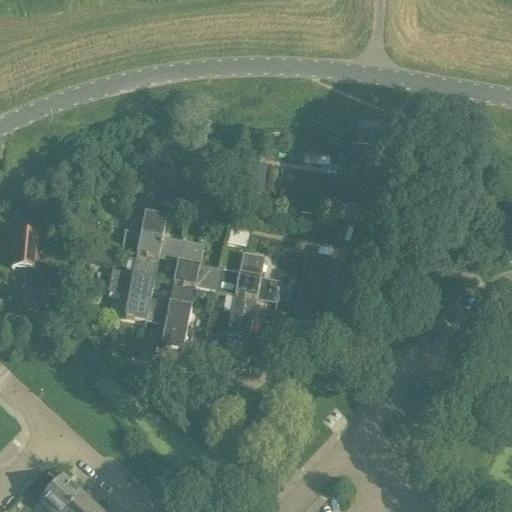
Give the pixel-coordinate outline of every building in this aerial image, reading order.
[(394,151),(397,127),(360,123),(357,147),(353,146),(350,168),(383,172),(385,150),(394,151)] [(330,164),(330,157),(305,156),(305,163),(330,164)] [(172,161),(160,159),(158,170),(170,172),(172,161)] [(263,195),(266,167),(247,165),(243,192),(263,195)] [(370,173),(358,172),(357,184),(369,185),(370,173)] [(344,221),(346,208),(339,207),(337,220),(344,221)] [(144,280),(155,282),(159,261),(178,265),(182,244),(163,240),(167,220),(144,216),(136,256),(148,259),(144,280)] [(47,308),(50,266),(37,265),(40,236),(15,234),(12,270),(26,272),(23,306),(47,308)] [(180,309),(190,311),(195,290),(215,294),(219,273),(199,269),(203,248),(182,244),(178,265),(174,286),(184,288),(180,309)] [(117,253),(106,250),(103,267),(114,269),(117,253)] [(146,324),(150,303),(155,282),(144,280),(148,259),(136,256),(132,278),(113,274),(109,295),(128,299),(124,320),(146,324)] [(244,256),(235,298),(246,300),(242,321),(252,324),(256,303),(277,307),(277,304),(287,306),(289,294),(280,292),(281,285),(261,281),(265,261),(244,256)] [(307,257),(305,270),(330,275),(333,263),(307,257)] [(328,288),(330,275),(305,270),(302,283),(328,288)] [(325,300),(328,288),(302,283),(299,295),(325,300)] [(184,288),(174,286),(170,307),(150,303),(146,324),(166,328),(162,349),(182,353),(184,345),(189,346),(192,334),(186,333),(190,311),(180,309),(184,288)] [(299,295),(297,307),(322,312),(325,300),(299,295)] [(243,365),(252,324),(242,321),(246,300),(235,298),(231,319),(210,315),(206,336),(227,340),(223,361),(243,365)] [(297,307),(294,319),(320,324),(322,312),(297,307)] [(317,337),(320,324),(294,319),(291,331),(317,337)] [(40,504),(47,511),(68,511),(81,499),(61,481),(40,504)] [(95,511),(81,499),(68,511),(95,511)]
